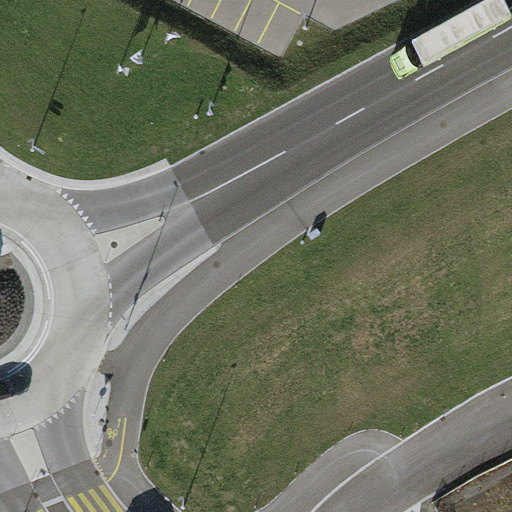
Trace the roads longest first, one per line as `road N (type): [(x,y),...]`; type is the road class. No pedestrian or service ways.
road 1 (primary): [(74,260),(191,206),(511,32)]
road 2 (track): [(511,419),(404,477),(363,511)]
road 3 (primary): [(11,403),(36,390),(73,345),(81,317),(74,260)]
road 4 (residential): [(61,511),(11,403)]
